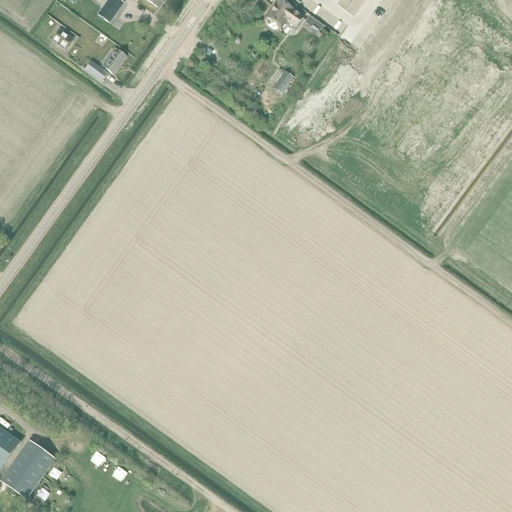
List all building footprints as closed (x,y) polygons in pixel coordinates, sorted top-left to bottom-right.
[(116,0),(110,0),(98,17),(108,24),(122,4),(116,0)] [(145,0),(147,1),(146,2),(158,10),(165,0),(145,0)] [(356,0),(347,13),(356,20),(370,0),(356,0)] [(279,1),(266,19),(268,20),(266,22),(267,27),(272,31),(277,30),(279,28),(280,29),(285,23),(295,30),(302,20),(293,13),(293,12),(279,1)] [(80,3),(77,8),(83,12),(87,7),(80,3)] [(319,34),(323,27),(310,17),(305,24),(319,34)] [(51,42),(66,52),(74,40),(60,30),(51,42)] [(108,63),(105,67),(107,68),(106,70),(114,76),(126,58),(115,50),(107,62),(108,63)] [(92,64),(86,73),(102,84),(108,76),(92,64)] [(285,73),(273,90),(281,96),(294,79),(285,73)] [(0,472),(20,445),(9,437),(6,435),(0,430),(0,472)] [(13,500),(16,495),(27,502),(56,461),(29,442),(0,481),(0,482),(8,489),(4,494),(13,500)]
